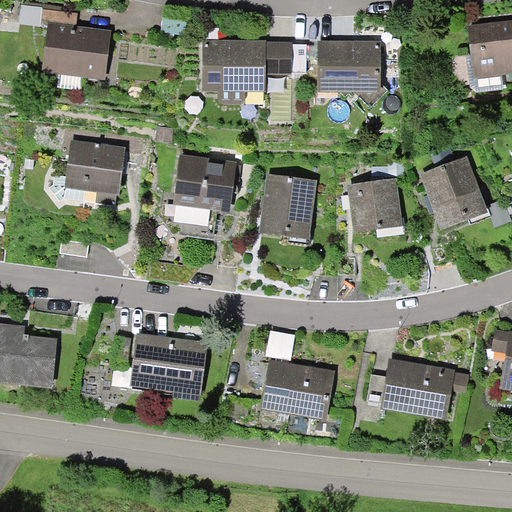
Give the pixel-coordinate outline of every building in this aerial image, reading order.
[(48,22),(76,25),(78,12),(62,10),(63,6),(23,1),(23,4),(21,4),(19,23),(41,26),(41,24),(48,25),(48,22)] [(511,20),(468,26),(471,54),(475,78),(502,75),(511,73),(511,20)] [(76,25),(48,22),(48,25),(42,71),(59,73),(83,76),(105,79),(112,30),(76,25)] [(266,40),(203,40),(203,91),(218,91),(218,102),(223,102),(241,102),(245,102),(245,91),(266,91),(266,74),(266,42),(266,40)] [(381,41),(318,41),(318,91),(380,92),(381,41)] [(266,42),(266,74),(292,75),(292,73),(292,44),(292,42),(266,42)] [(307,44),(292,44),(292,73),(306,73),(307,44)] [(504,89),(502,75),(475,78),(471,54),(466,55),(470,86),(477,92),(504,89)] [(81,90),(83,76),(59,73),(57,87),(81,90)] [(158,126),(156,141),(172,143),(174,128),(158,126)] [(126,147),(72,139),(65,188),(119,195),(126,147)] [(431,153),(436,168),(456,160),(451,146),(431,153)] [(180,154),(173,204),(230,211),(237,161),(180,154)] [(436,168),(420,174),(428,195),(434,212),(441,230),(489,212),(468,156),(456,160),(436,168)] [(267,174),(259,233),(309,239),(317,180),(267,174)] [(397,178),(347,184),(353,232),(403,226),(397,178)] [(434,212),(428,195),(424,196),(430,214),(434,212)] [(504,200),(488,206),(492,217),(490,217),(494,227),(511,221),(504,200)] [(62,239),(60,253),(87,257),(89,243),(62,239)] [(200,266),(152,260),(149,276),(187,282),(200,266)] [(0,323),(0,382),(53,387),(58,338),(25,335),(26,326),(0,323)] [(491,351),(505,353),(509,331),(495,329),(491,351)] [(266,356),(291,360),(296,334),(270,330),(266,356)] [(505,353),(499,388),(511,390),(511,330),(509,330),(509,331),(505,353)] [(208,343),(137,334),(137,340),(133,368),(130,386),(174,392),(173,397),(200,401),(208,343)] [(113,366),(133,368),(137,340),(117,337),(113,366)] [(456,370),(389,358),(386,376),(381,403),(380,409),(447,420),(453,390),(456,372),(456,370)] [(336,371),(270,359),(261,409),(327,421),(336,371)] [(456,372),(453,390),(466,392),(469,374),(456,372)] [(381,403),(386,376),(371,374),(366,401),(381,403)]
